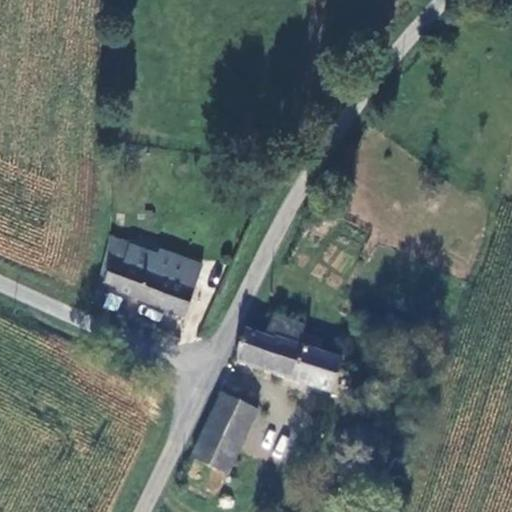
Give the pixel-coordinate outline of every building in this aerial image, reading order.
[(112,255),(101,284),(183,313),(201,261),(161,246),(159,252),(130,242),(124,260),(112,255)] [(305,334),(307,328),(272,318),(269,327),(258,323),(254,335),(249,333),(239,364),(338,395),(348,361),(319,352),(301,346),(305,334)] [(319,352),(323,340),(305,334),(301,346),(319,352)] [(224,483),(255,412),(221,397),(190,468),(224,483)] [(235,511),(237,507),(221,500),(215,511),(235,511)]
